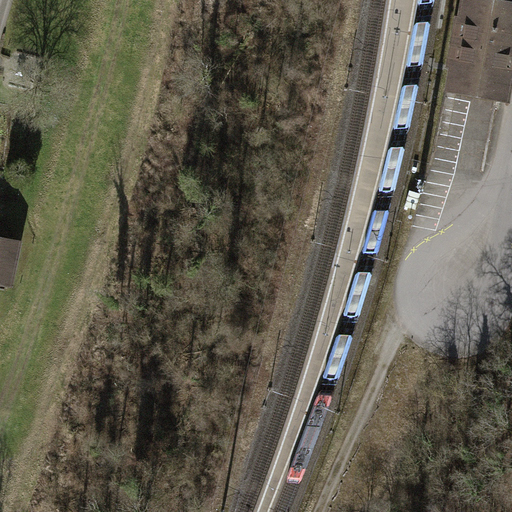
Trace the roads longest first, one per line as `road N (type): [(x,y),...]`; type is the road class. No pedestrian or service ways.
road 1 (track): [(321,511),(403,333),(460,298)]
road 2 (unclassified): [(460,298),(499,208),(511,147)]
